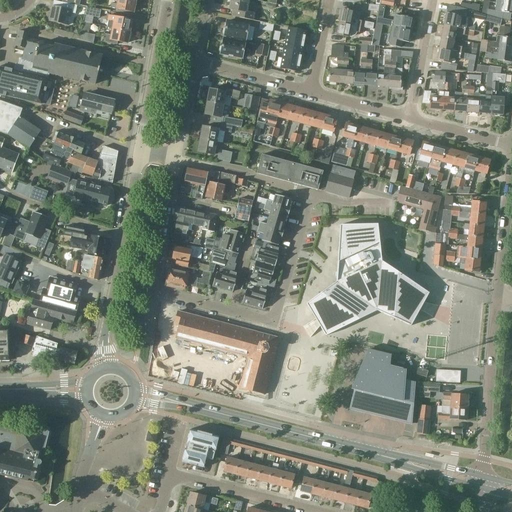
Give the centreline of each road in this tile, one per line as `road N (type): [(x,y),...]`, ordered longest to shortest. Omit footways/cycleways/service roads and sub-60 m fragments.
road 1 (residential): [(310,193),(272,321),(169,294)]
road 2 (tertiary): [(399,461),(177,403)]
road 3 (residential): [(106,368),(102,342),(139,151)]
road 4 (residential): [(483,476),(497,292)]
road 5 (residential): [(139,151),(166,0)]
road 6 (residential): [(314,511),(169,474)]
road 7 (residential): [(169,294),(152,278),(175,157)]
road 8 (residential): [(497,292),(511,158)]
road 9 (residential): [(294,188),(175,157)]
road 10 (residential): [(313,91),(195,60)]
road 11 (residential): [(169,294),(156,361),(207,373)]
